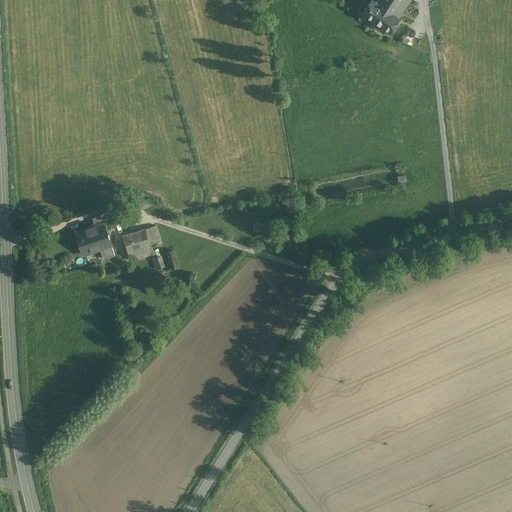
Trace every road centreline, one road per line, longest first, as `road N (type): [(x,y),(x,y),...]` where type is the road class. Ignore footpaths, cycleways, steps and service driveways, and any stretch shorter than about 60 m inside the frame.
road 1 (residential): [(511,218),(346,269),(190,511)]
road 2 (secondary): [(0,148),(12,382),(34,511)]
